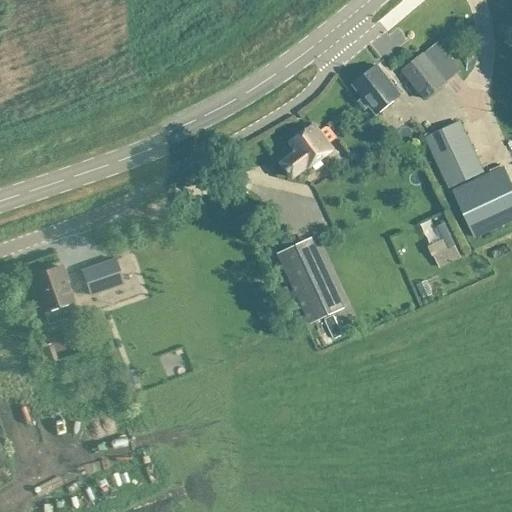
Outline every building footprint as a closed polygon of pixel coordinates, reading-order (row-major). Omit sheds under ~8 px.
[(437,43),(422,55),(445,84),(460,73),(437,43)] [(444,84),(421,56),(401,72),(424,101),(444,84)] [(352,86),(374,114),(375,116),(399,96),(376,67),(352,86)] [(423,139),(447,190),(484,173),(460,122),(423,139)] [(295,152),(284,161),(280,164),(292,179),(307,167),(308,169),(332,151),(327,145),(335,138),(326,125),(317,132),(313,126),(312,126),(291,142),(289,144),(295,152)] [(474,239),(511,221),(511,190),(502,169),(452,193),(474,239)] [(339,314),(306,242),(278,254),(311,327),(339,314)] [(123,276),(114,249),(81,261),(90,287),(123,276)] [(30,269),(36,286),(44,305),(73,295),(66,275),(60,258),(30,269)] [(135,319),(121,324),(125,337),(139,332),(135,319)]
